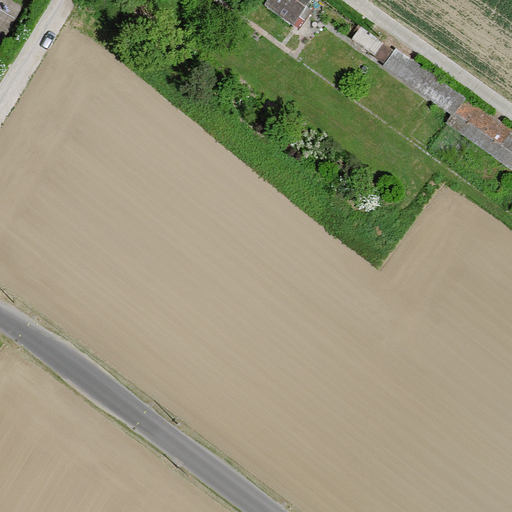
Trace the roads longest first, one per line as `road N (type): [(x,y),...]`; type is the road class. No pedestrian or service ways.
road 1 (tertiary): [(0,315),(267,511)]
road 2 (track): [(355,0),(511,112)]
